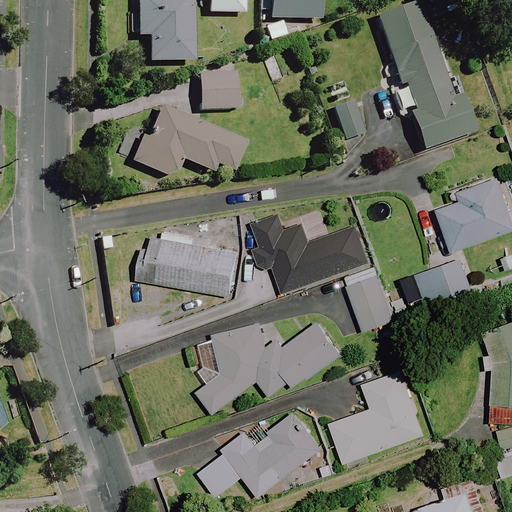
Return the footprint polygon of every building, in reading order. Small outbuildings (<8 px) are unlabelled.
[(190,65),(189,0),(135,0),(135,40),(147,40),(147,65),(190,65)] [(190,0),(191,1),(208,1),(207,16),(243,16),(243,0),(190,0)] [(318,23),(318,0),(269,0),(269,21),(318,23)] [(454,0),(425,0),(432,21),(459,12),(454,0)] [(448,91),(419,3),(374,18),(397,87),(403,85),(412,113),(409,114),(421,152),(474,135),(458,87),(448,91)] [(284,27),(265,28),(266,42),(284,41),(284,27)] [(234,112),(234,77),(197,77),(198,113),(234,112)] [(244,142),(160,110),(149,140),(140,137),(130,164),(173,180),(180,162),(211,174),(214,166),(232,173),(244,142)] [(511,232),(511,217),(498,180),(460,194),(463,203),(438,212),(453,253),(511,232)] [(353,223),(309,237),(304,223),(286,228),(282,215),(256,223),(259,234),(253,235),(261,261),(252,264),(259,287),(271,283),(275,297),(367,269),(353,223)] [(238,255),(193,247),(195,239),(163,233),(162,241),(149,239),(141,282),(229,299),(238,255)] [(473,294),(459,261),(416,279),(429,312),(473,294)] [(395,322),(375,269),(345,280),(365,334),(395,322)] [(511,320),(484,331),(491,352),(485,352),(484,370),(495,371),(493,420),(511,421),(511,320)] [(214,340),(188,352),(205,388),(198,393),(214,415),(260,383),(271,398),(291,384),(295,390),(341,357),(318,325),(288,346),(273,324),(211,335),(214,340)] [(424,437),(401,374),(364,387),(372,411),(331,425),(345,465),(424,437)] [(0,411),(0,430),(9,422),(0,411)] [(324,450),(296,413),(255,443),(247,433),(224,450),(228,454),(200,474),(218,498),(245,478),(260,498),(324,450)] [(511,444),(511,425),(499,429),(504,447),(511,444)] [(511,476),(511,452),(496,458),(503,480),(511,476)] [(473,511),(468,494),(414,511),(473,511)]
